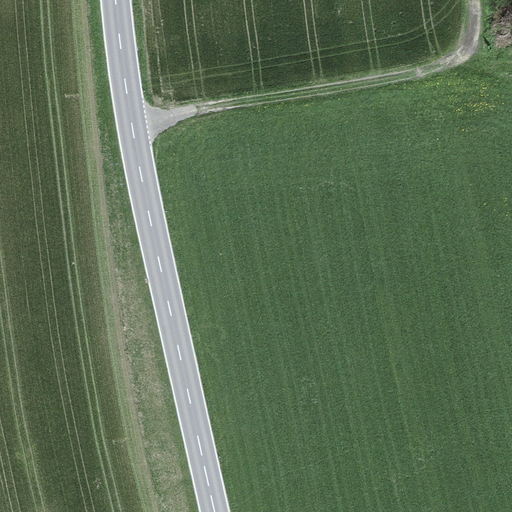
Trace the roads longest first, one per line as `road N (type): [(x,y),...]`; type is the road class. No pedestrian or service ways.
road 1 (secondary): [(216,511),(130,122),(115,0)]
road 2 (track): [(130,122),(460,58),(476,35),(474,0)]
